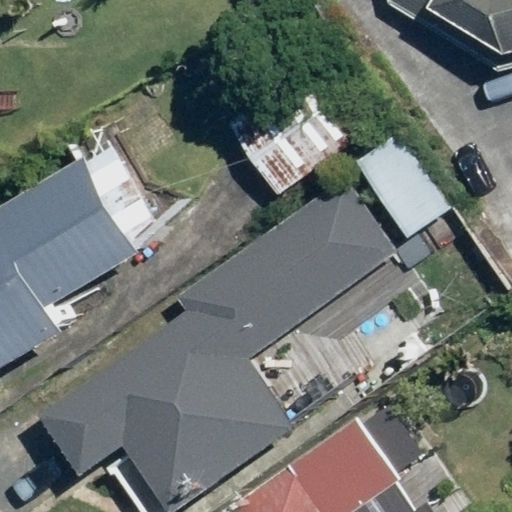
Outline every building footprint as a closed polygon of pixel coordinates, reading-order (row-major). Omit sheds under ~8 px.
[(511,0),(398,0),(405,47),(511,31),(511,0)] [(293,191),(375,133),(328,66),(246,124),(293,191)] [(0,376),(87,323),(75,299),(159,247),(153,236),(182,218),(120,118),(85,139),(95,156),(0,215),(0,228),(7,241),(0,245),(0,376)] [(414,248),(357,171),(194,295),(203,306),(60,414),(105,473),(139,447),(187,511),(196,511),(315,422),(267,359),(414,248)] [(438,511),(444,508),(374,407),(242,511),(438,511)]
